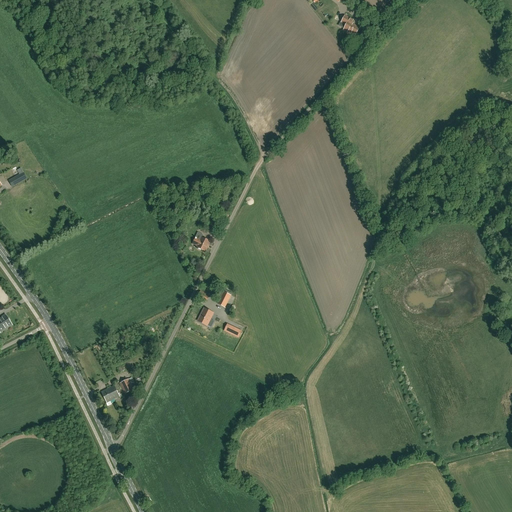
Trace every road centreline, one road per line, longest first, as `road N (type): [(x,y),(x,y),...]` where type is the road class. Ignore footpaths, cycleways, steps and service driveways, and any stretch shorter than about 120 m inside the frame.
road 1 (unclassified): [(113,448),(253,174),(402,8)]
road 2 (secondary): [(113,448),(50,322)]
